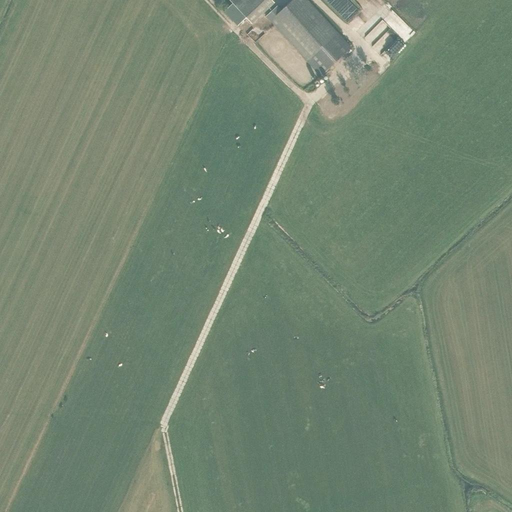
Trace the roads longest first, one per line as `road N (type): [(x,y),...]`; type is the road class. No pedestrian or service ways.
road 1 (track): [(314,0),(364,52),(313,97),(164,421),(180,511)]
road 2 (track): [(313,97),(208,0)]
